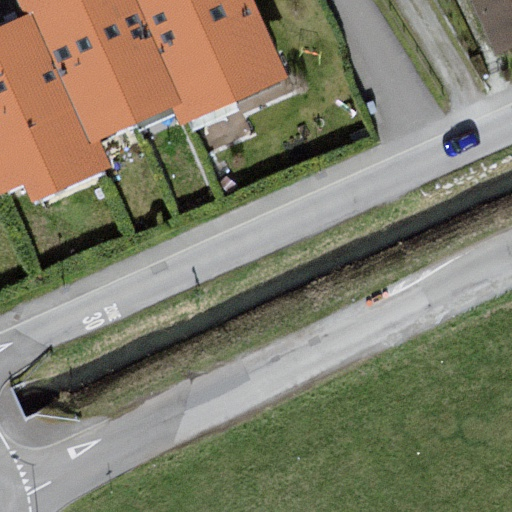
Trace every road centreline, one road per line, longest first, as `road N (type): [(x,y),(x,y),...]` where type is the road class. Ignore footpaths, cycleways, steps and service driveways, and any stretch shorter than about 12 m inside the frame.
road 1 (unclassified): [(511,256),(0,497)]
road 2 (residential): [(0,355),(511,131)]
